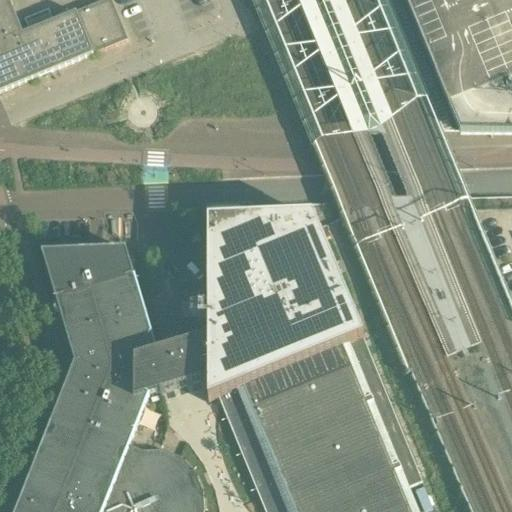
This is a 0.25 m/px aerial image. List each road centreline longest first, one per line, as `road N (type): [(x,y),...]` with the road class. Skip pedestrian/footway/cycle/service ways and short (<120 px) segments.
road 1 (residential): [(0,203),(511,184)]
road 2 (residential): [(0,118),(232,23)]
road 3 (unknown): [(413,0),(453,79),(492,76)]
